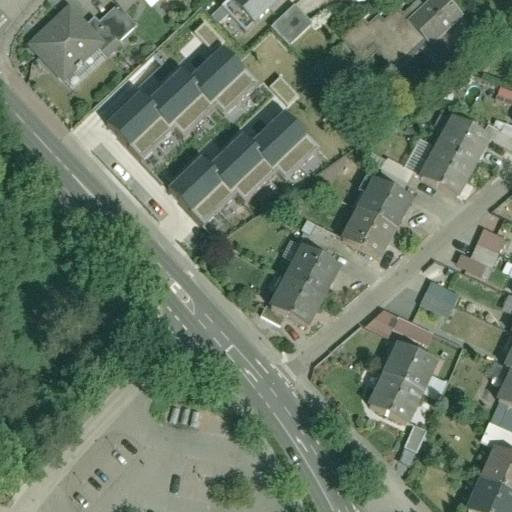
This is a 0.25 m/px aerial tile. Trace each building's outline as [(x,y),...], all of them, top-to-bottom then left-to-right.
[(107,36),(74,0),(67,0),(32,33),(68,72),(107,36)] [(125,0),(104,0),(114,11),(125,0)] [(245,36),(283,0),(231,0),(221,10),(245,36)] [(466,43),(427,0),(426,0),(397,26),(387,15),(359,40),(350,30),(334,45),(354,68),(367,56),(387,79),(415,54),(433,74),(466,43)] [(234,60),(249,77),(160,160),(214,217),(315,122),(267,70),(312,28),(291,6),(234,60)] [(487,148),(449,128),(421,183),(459,202),(487,148)] [(335,231),(373,251),(405,189),(367,169),(335,231)] [(298,241),(325,255),(334,239),(306,225),(298,241)] [(481,232),(468,261),(459,257),(454,269),(478,280),(484,267),(491,270),(504,242),(481,232)] [(330,262),(290,241),(259,301),(300,321),(330,262)] [(447,322),(458,298),(428,285),(417,309),(447,322)] [(424,355),(432,337),(376,312),(368,330),(424,355)] [(511,333),(510,337),(511,338),(511,350),(503,370),(511,374),(496,406),(511,413),(511,333)] [(436,372),(392,351),(363,411),(408,432),(436,372)] [(511,511),(511,464),(491,455),(467,511),(511,511)]
